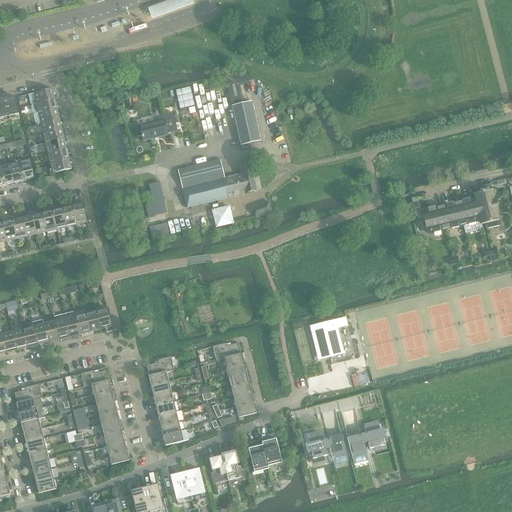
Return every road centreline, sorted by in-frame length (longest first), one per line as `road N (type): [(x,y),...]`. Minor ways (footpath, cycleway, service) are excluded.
road 1 (residential): [(155,467),(125,350),(0,374)]
road 2 (residential): [(0,203),(84,178),(57,77)]
road 3 (residential): [(34,511),(155,467)]
